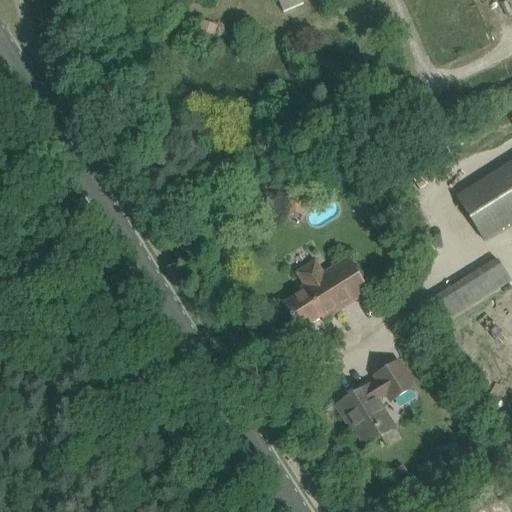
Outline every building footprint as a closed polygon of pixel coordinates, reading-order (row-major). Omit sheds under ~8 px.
[(278,0),(284,12),(304,3),(302,0),(278,0)] [(471,190),(457,199),(484,243),(511,226),(511,145),(463,175),(471,190)] [(299,210),(296,194),(283,197),(286,212),(299,210)] [(283,305),(300,332),(322,318),(324,322),(370,293),(348,259),(326,273),(321,264),(299,278),(307,290),(283,305)] [(432,303),(445,326),(511,289),(511,283),(502,264),(432,303)] [(372,387),(380,400),(387,395),(392,402),(414,388),(398,363),(376,377),(379,382),(372,387)] [(352,425),(366,447),(394,429),(368,388),(342,404),(354,424),(352,425)] [(507,511),(494,487),(449,511),(507,511)]
